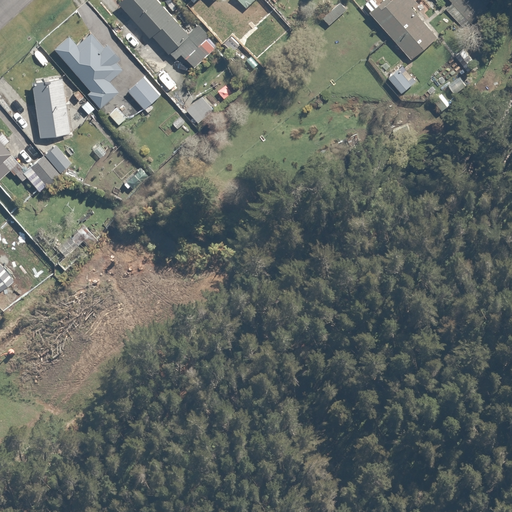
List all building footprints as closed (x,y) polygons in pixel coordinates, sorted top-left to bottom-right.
[(159,0),(119,0),(153,38),(156,34),(177,58),(184,52),(195,65),(217,45),(197,22),(187,31),(159,0)] [(336,0),(321,14),(328,22),(345,7),(339,0),(336,0)] [(377,0),(369,7),(412,57),(437,36),(411,5),(415,1),(413,0),(377,0)] [(452,0),(453,1),(446,7),(463,27),(482,11),(484,13),(491,7),(487,3),(490,0),(452,0)] [(68,35),(51,48),(98,107),(119,91),(109,79),(122,68),(115,60),(119,58),(106,42),(102,45),(90,31),(74,43),(68,35)] [(400,61),(385,74),(401,91),(415,78),(400,61)] [(58,73),(27,78),(37,135),(68,130),(58,73)] [(143,74),(127,88),(144,106),(160,92),(143,74)] [(0,174),(9,166),(2,158),(9,152),(0,141),(0,174)] [(41,151),(23,168),(17,161),(11,167),(21,179),(25,175),(37,190),(58,171),(41,151)]
